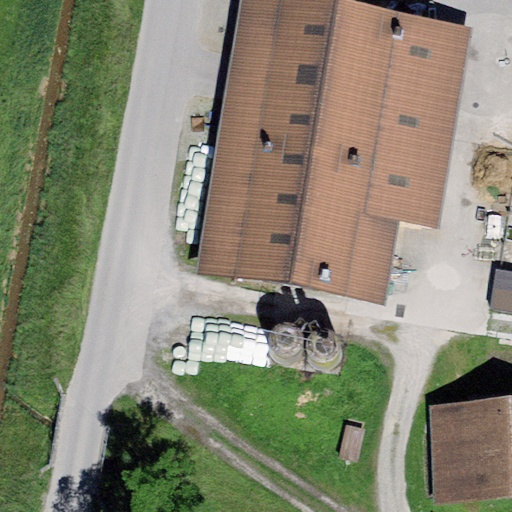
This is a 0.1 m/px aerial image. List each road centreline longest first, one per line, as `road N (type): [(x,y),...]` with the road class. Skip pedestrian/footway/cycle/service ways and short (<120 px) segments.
road 1 (unclassified): [(70,511),(167,0)]
road 2 (track): [(400,511),(395,467),(414,339),(113,282)]
road 3 (track): [(332,511),(103,341)]
